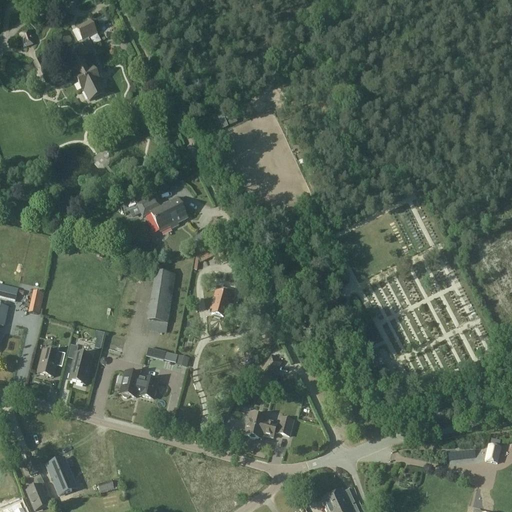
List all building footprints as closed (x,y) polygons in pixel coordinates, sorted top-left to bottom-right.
[(90,23),(76,30),(83,41),(88,39),(96,34),(90,23)] [(28,33),(20,36),(24,48),(33,45),(28,33)] [(77,64),(71,68),(75,76),(74,77),(82,92),(87,102),(104,94),(105,94),(99,83),(92,69),(95,67),(99,65),(95,57),(97,56),(88,39),(83,41),(86,48),(72,56),(77,64)] [(155,198),(137,207),(142,218),(150,214),(155,225),(160,235),(170,229),(171,230),(178,227),(177,225),(187,220),(177,200),(166,206),(161,209),(155,198)] [(195,236),(188,240),(192,248),(199,244),(195,236)] [(220,249),(214,251),(218,260),(224,258),(225,260),(232,256),(227,245),(220,249)] [(143,326),(160,329),(169,270),(152,267),(143,326)] [(0,286),(0,298),(15,302),(18,291),(0,286)] [(216,289),(210,309),(213,309),(211,316),(213,317),(213,319),(219,321),(220,319),(222,319),(225,309),(228,310),(231,299),(231,298),(232,293),(216,289)] [(29,292),(27,308),(35,309),(37,292),(29,292)] [(107,337),(120,339),(129,295),(117,293),(107,337)] [(104,335),(96,333),(95,341),(96,341),(94,349),(100,351),(104,335)] [(71,347),(68,359),(74,361),(68,383),(84,387),(91,359),(76,355),(77,349),(71,347)] [(56,367),(61,369),(65,355),(59,354),(58,356),(43,352),(37,375),(53,379),(56,367)] [(189,360),(178,357),(176,365),(187,367),(189,360)] [(375,358),(371,360),(376,371),(381,369),(375,358)] [(266,364),(260,374),(261,375),(258,385),(267,387),(269,380),(270,381),(276,371),(266,364)] [(140,378),(125,374),(120,395),(122,396),(123,398),(124,399),(126,400),(128,399),(129,398),(135,399),(136,394),(140,395),(140,397),(152,401),(153,398),(154,398),(155,397),(156,394),(156,393),(154,392),(157,383),(144,380),(144,381),(140,380),(140,378)] [(249,416),(244,436),(249,438),(249,440),(254,441),(256,440),(261,441),(262,437),(272,440),(274,433),(276,434),(289,438),(293,423),(280,420),(278,427),(265,424),(266,421),(249,416)] [(491,440),(490,447),(488,447),(485,462),(497,465),(500,449),(498,449),(500,442),(491,440)] [(8,457),(12,467),(19,464),(15,454),(8,457)] [(25,462),(30,476),(39,473),(33,459),(25,462)] [(70,474),(70,473),(64,460),(45,468),(51,481),(52,481),(59,497),(61,496),(62,497),(65,496),(65,494),(71,492),(67,483),(72,481),(72,480),(75,479),(73,473),(70,474)] [(118,480),(111,482),(97,486),(100,495),(113,491),(120,489),(118,480)] [(41,487),(27,493),(35,511),(48,507),(43,495),(44,494),(41,487)] [(354,505),(348,492),(342,495),(342,493),(330,498),(329,496),(323,499),(324,501),(322,502),(326,511),(350,511),(348,507),(354,505)]
